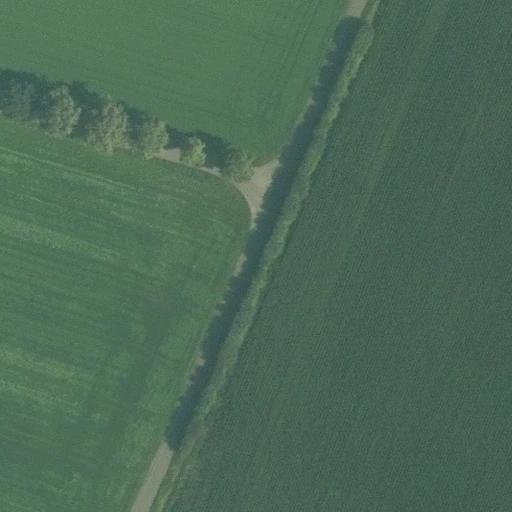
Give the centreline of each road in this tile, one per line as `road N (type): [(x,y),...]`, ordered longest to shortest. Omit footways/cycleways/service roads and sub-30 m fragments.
road 1 (unclassified): [(138,511),(278,186)]
road 2 (unclassified): [(278,186),(0,105)]
road 3 (unclassified): [(278,186),(361,0)]
